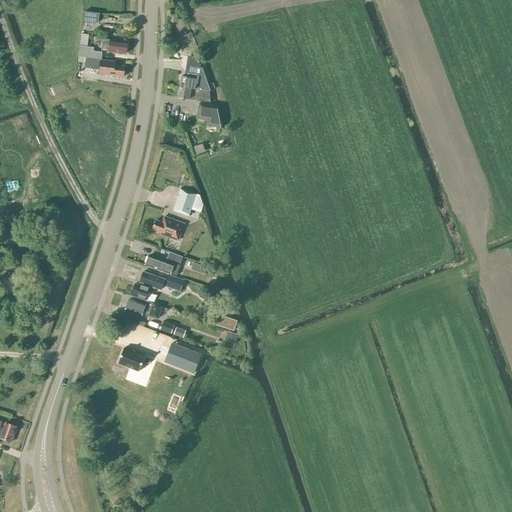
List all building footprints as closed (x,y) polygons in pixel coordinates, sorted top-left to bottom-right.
[(99,26),(100,17),(84,15),(83,25),(99,26)] [(126,53),(127,43),(109,41),(109,40),(102,39),(101,50),(108,51),(126,53)] [(79,45),(78,57),(79,57),(85,58),(101,60),(101,59),(102,52),(93,51),(94,47),(79,45)] [(85,63),(84,68),(100,70),(100,68),(106,68),(105,74),(123,77),(125,66),(114,65),(115,61),(101,59),(101,60),(85,58),(85,63)] [(190,58),(187,73),(188,73),(187,77),(181,76),(179,87),(205,91),(209,91),(208,85),(205,76),(199,75),(200,68),(196,67),(197,59),(190,58)] [(193,100),(199,101),(211,102),(209,91),(205,91),(179,87),(177,98),(178,98),(193,100)] [(199,103),(196,119),(209,121),(211,105),(199,103)] [(194,148),(196,155),(206,153),(203,145),(194,148)] [(196,194),(180,189),(173,211),(189,216),(196,194)] [(177,241),(184,224),(164,216),(162,222),(155,220),(152,230),(161,233),(160,234),(177,241)] [(148,256),(145,265),(170,274),(173,263),(180,265),(183,257),(169,252),(166,262),(148,256)] [(211,255),(208,265),(213,266),(216,257),(211,255)] [(161,289),(164,280),(158,278),(159,277),(143,272),(139,282),(147,285),(155,287),(155,288),(155,287),(161,289)] [(179,291),(183,279),(167,274),(163,286),(179,291)] [(153,293),(155,287),(147,285),(146,287),(135,283),(130,295),(145,300),(148,293),(153,293)] [(149,315),(157,318),(161,307),(147,301),(145,305),(129,299),(125,309),(142,315),(143,311),(149,313),(149,315)] [(226,318),(216,314),(213,324),(223,328),(226,318)] [(171,333),(174,326),(162,321),(160,329),(171,333)] [(183,339),(187,331),(178,327),(174,335),(183,339)] [(224,341),(235,344),(239,335),(228,331),(224,341)] [(172,343),(165,362),(193,373),(201,354),(172,343)] [(151,359),(123,348),(117,364),(139,372),(143,362),(149,364),(151,359)] [(2,422),(0,421),(0,432),(2,433),(0,437),(0,438),(11,442),(16,427),(5,423),(5,424),(1,423),(2,422)]
